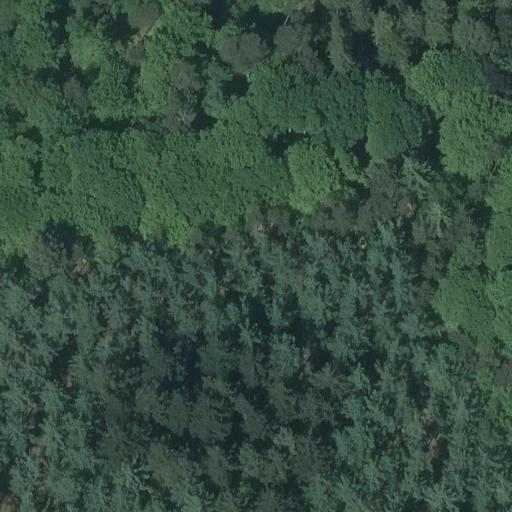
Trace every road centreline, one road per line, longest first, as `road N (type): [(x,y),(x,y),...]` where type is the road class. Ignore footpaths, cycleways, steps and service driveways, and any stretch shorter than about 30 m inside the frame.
road 1 (track): [(511,125),(403,144),(327,170),(0,227)]
road 2 (track): [(43,221),(118,501)]
road 3 (track): [(508,511),(414,321)]
road 4 (track): [(414,321),(511,145)]
